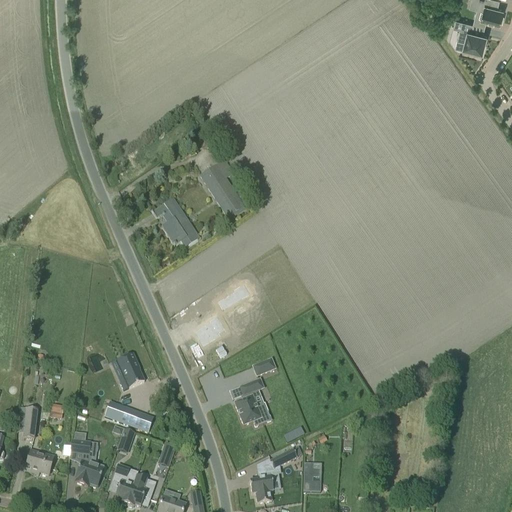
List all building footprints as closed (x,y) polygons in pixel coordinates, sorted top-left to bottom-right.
[(470,0),(469,8),(476,10),(473,25),(484,28),(486,21),(499,25),(500,23),(502,24),(503,17),(501,17),(503,10),(497,9),(499,1),(496,0),(470,0)] [(482,53),(486,36),(471,33),(473,25),(455,20),(453,29),(459,30),(456,41),(464,43),(463,48),(464,48),(463,51),(472,53),(473,51),(482,53)] [(246,205),(239,194),(235,197),(225,181),(233,177),(223,163),(200,178),(226,219),(243,209),(242,208),(246,205)] [(199,239),(173,200),(152,214),(156,221),(162,217),(167,225),(162,229),(174,247),(185,240),(189,246),(199,239)] [(212,324),(213,326),(198,335),(207,350),(231,335),(221,319),(212,324)] [(132,356),(115,364),(124,383),(118,385),(122,394),(144,384),(132,356)] [(271,361),(252,369),(256,378),(275,371),(271,361)] [(245,401),(234,405),(243,428),(252,424),(254,429),(271,423),(264,406),(256,409),(250,395),(263,390),(259,382),(239,390),(243,398),(245,401)] [(109,404),(104,419),(136,431),(142,416),(109,404)] [(51,406),(49,419),(61,421),(63,408),(51,406)] [(22,435),(22,440),(33,441),(35,442),(38,412),(25,410),(22,435)] [(115,428),(113,435),(121,438),(124,431),(115,428)] [(295,432),(299,439),(303,437),(300,430),(295,432)] [(119,447),(128,450),(134,435),(124,431),(119,447)] [(71,442),(69,455),(70,455),(82,456),(81,463),(74,481),(76,482),(74,485),(83,488),(83,486),(88,488),(88,486),(90,487),(90,488),(95,490),(95,488),(97,489),(103,470),(87,465),(88,457),(90,445),(83,444),(84,436),(74,434),(73,442),(71,442)] [(286,445),(291,443),(287,436),(283,438),(286,445)] [(323,437),(317,440),(319,446),(326,443),(323,437)] [(160,461),(169,464),(174,449),(165,446),(160,461)] [(30,451),(27,463),(24,473),(38,477),(39,475),(48,477),(52,460),(46,458),(47,456),(30,451)] [(289,451),(266,462),(271,471),(294,459),(289,451)] [(303,466),(302,494),(319,494),(320,485),(310,485),(310,466),(303,466)] [(130,495),(136,478),(127,475),(129,471),(122,469),(120,472),(116,471),(112,483),(117,484),(118,484),(120,484),(114,500),(120,502),(120,504),(121,505),(121,506),(126,508),(130,495)] [(256,480),(247,481),(249,495),(253,494),(255,506),(270,504),(268,494),(271,494),(268,476),(256,478),(256,480)] [(136,478),(130,495),(126,508),(131,510),(131,508),(133,509),(134,507),(140,509),(143,500),(150,502),(154,488),(144,485),(146,481),(136,478)] [(202,511),(199,494),(190,496),(192,506),(192,511),(202,511)] [(290,507),(301,508),(301,494),(290,494),(290,507)] [(157,511),(183,511),(185,506),(162,499),(157,511)]
